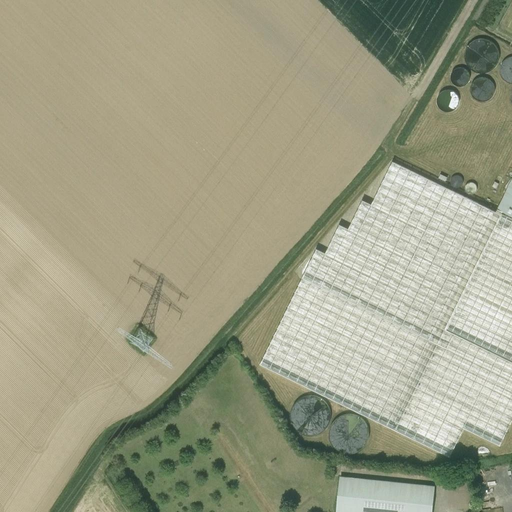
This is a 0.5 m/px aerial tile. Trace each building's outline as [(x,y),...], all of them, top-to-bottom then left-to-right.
[(508,57),(506,59),(504,60),(503,62),(501,64),(500,67),(500,69),(500,72),(500,74),(501,76),(503,79),(504,80),(506,82),(508,83),(511,84),(511,56),(511,57),(508,57)] [(453,70),(452,72),(451,73),(450,75),(450,77),(450,79),(451,80),(451,82),(452,84),(454,85),(455,86),(457,87),(459,87),(460,87),(462,87),(464,87),(465,86),(467,85),(468,83),(469,82),(470,80),(470,78),(470,77),(470,75),(469,73),(469,72),(467,70),(466,69),(464,68),(463,68),(461,67),(459,67),(457,68),(456,68),(454,69),(453,70)] [(483,102),(485,102),(487,101),(489,100),(491,99),(492,97),(493,95),(494,93),(495,91),(495,89),(494,87),(493,85),(492,83),(491,81),(489,80),(487,79),(485,78),(483,78),(481,78),(479,78),(477,79),(475,80),(473,82),(472,83),(471,85),(470,87),(470,90),(470,92),(471,94),(472,96),(473,98),(475,99),(476,100),(478,101),(481,102),(483,102)] [(439,109),(457,109),(457,91),(439,91),(439,109)] [(511,179),(496,212),(393,162),(372,205),(363,201),(349,229),(340,225),(326,253),(316,249),(260,365),(450,457),(464,428),(500,446),(511,420),(511,179)] [(293,433),(326,432),(325,397),(292,398),(293,433)] [(357,413),(328,424),(339,455),(369,444),(357,413)] [(336,511),(431,511),(434,486),(340,477),(336,511)]
